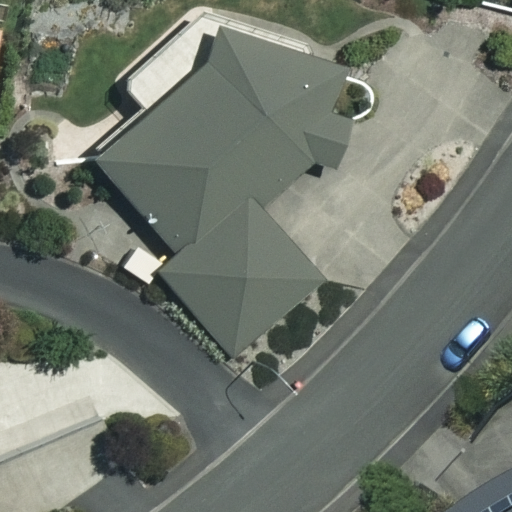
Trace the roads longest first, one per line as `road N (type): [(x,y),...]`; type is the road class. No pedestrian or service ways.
road 1 (residential): [(0,275),(109,307),(278,476)]
road 2 (residential): [(278,476),(343,425),(511,242)]
